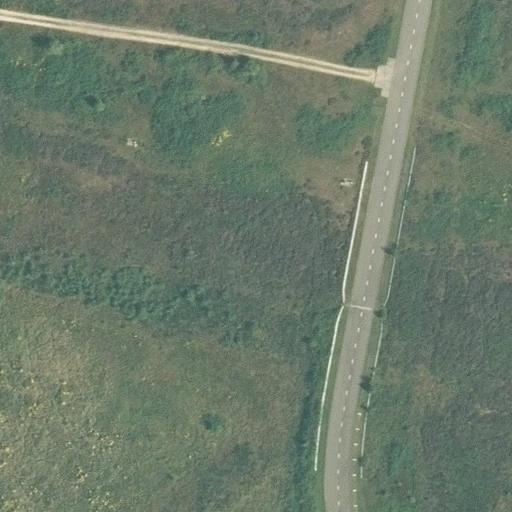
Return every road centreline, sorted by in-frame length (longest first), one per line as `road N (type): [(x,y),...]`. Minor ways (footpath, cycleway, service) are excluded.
road 1 (unclassified): [(421,0),(341,434),(344,511)]
road 2 (track): [(0,16),(405,80)]
